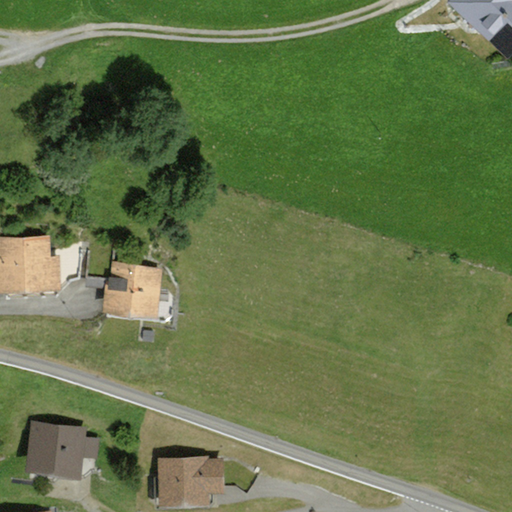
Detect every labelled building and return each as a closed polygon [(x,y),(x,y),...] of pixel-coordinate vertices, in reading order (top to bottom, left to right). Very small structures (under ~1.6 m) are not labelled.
[(511,0),(457,0),(455,2),(511,46),(511,0)] [(11,236),(13,287),(72,284),(69,233),(11,236)] [(171,266),(118,263),(116,310),(169,312),(171,266)] [(43,427),(39,470),(95,475),(99,433),(43,427)] [(170,453),(173,507),(224,504),(223,489),(242,488),(241,450),(170,453)]
